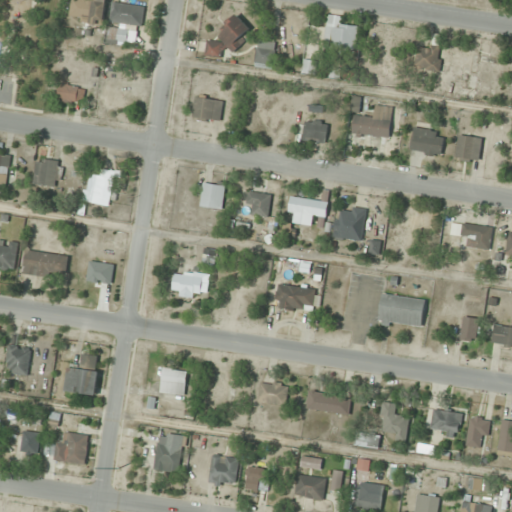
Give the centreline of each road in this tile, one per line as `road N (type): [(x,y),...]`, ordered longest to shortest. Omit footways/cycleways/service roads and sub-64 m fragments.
road 1 (residential): [(511,385),(0,303)]
road 2 (residential): [(511,198),(0,118)]
road 3 (residential): [(175,0),(101,511)]
road 4 (residential): [(175,511),(0,484)]
road 5 (residential): [(511,24),(344,0)]
